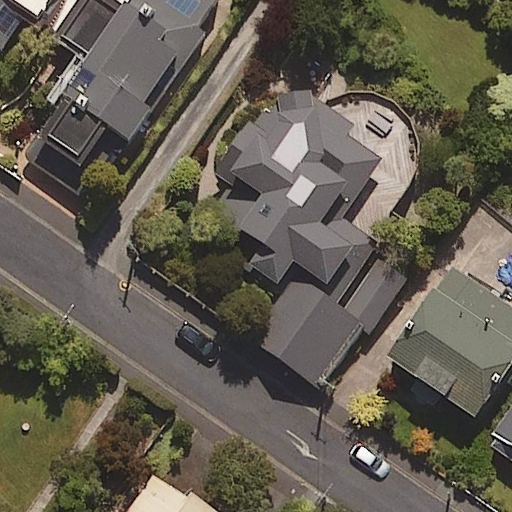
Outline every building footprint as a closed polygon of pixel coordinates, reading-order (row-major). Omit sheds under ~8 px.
[(0,0),(0,53),(2,55),(25,23),(34,29),(55,0),(0,0)] [(217,0),(130,0),(122,13),(103,0),(76,0),(44,48),(82,73),(32,146),(76,176),(102,138),(127,155),(207,38),(198,32),(219,1),(217,0)] [(407,222),(390,210),(408,186),(414,167),(410,136),(399,119),(382,107),(363,101),(342,102),(323,110),(282,81),(214,176),(235,191),(197,244),(269,295),(240,337),(322,395),(406,276),(381,258),(407,222)] [(511,361),(511,315),(449,269),(383,361),(468,423),(511,361)] [(511,408),(482,453),(511,472),(511,408)] [(202,511),(152,477),(127,511),(202,511)]
